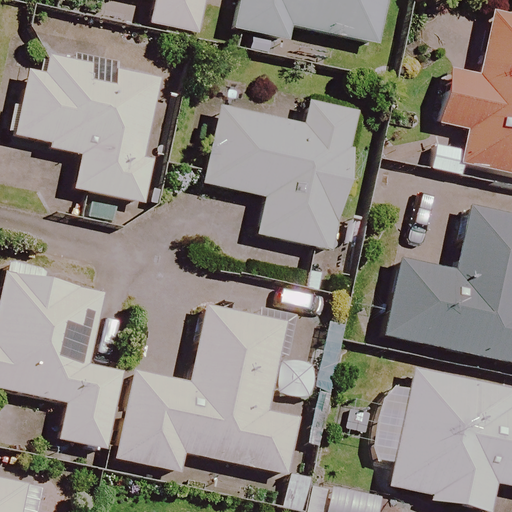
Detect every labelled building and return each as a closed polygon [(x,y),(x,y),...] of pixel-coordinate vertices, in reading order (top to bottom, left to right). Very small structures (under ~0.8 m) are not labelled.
[(123,0),(145,5),(139,30),(185,41),(194,0),(123,0)] [(233,0),(226,38),(277,48),(280,34),(367,52),(377,0),(233,0)] [(511,26),(482,21),(471,84),(440,78),(431,129),(459,134),(455,154),(427,149),(422,176),(453,182),(455,173),(511,182),(511,26)] [(111,73),(112,70),(61,58),(60,61),(35,55),(29,79),(13,75),(0,131),(0,143),(72,161),(64,196),(133,212),(143,167),(131,164),(150,82),(111,73)] [(349,120),(298,109),(293,133),(211,115),(195,192),(255,205),(247,243),(320,258),(349,120)] [(511,222),(464,213),(449,281),(392,269),(377,344),(511,372),(511,222)] [(34,278),(0,271),(0,399),(58,411),(51,446),(97,455),(111,377),(76,370),(90,298),(32,287),(34,278)] [(256,420),(278,318),(249,311),(246,323),(197,312),(180,391),(124,379),(105,466),(169,480),(174,460),(275,482),(287,427),(256,420)] [(404,378),(381,491),(419,499),(417,508),(437,511),(479,511),(484,490),(511,495),(511,416),(502,414),(505,398),(404,378)] [(317,511),(322,493),(283,484),(276,511),(317,511)] [(368,511),(373,495),(326,484),(319,511),(368,511)] [(0,511),(74,511),(75,510),(15,497),(16,491),(0,487),(0,511)]
